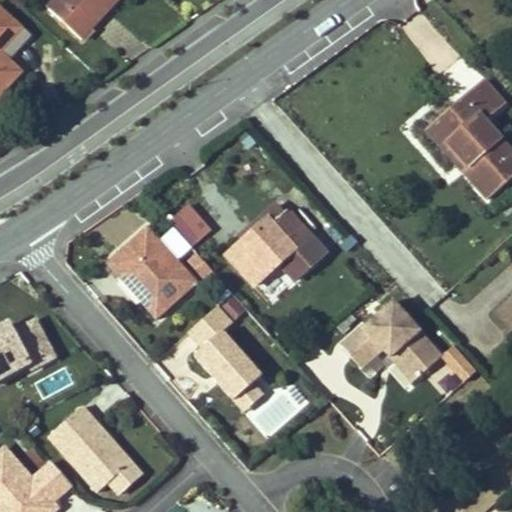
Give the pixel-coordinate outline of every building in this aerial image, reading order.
[(104,11),(107,11),(117,0),(58,0),(49,10),(82,41),(93,29),(89,26),(104,11)] [(19,28),(0,10),(0,93),(19,73),(6,61),(30,35),(21,26),(19,28)] [(470,166),(463,173),(488,200),(511,179),(511,158),(483,126),(505,105),(483,82),(449,111),(454,117),(440,131),(470,166)] [(454,117),(449,111),(427,131),(463,173),(470,166),(440,131),(454,117)] [(251,229),(254,234),(244,243),(229,257),(256,287),(281,265),(295,281),(325,254),(287,211),(283,214),(275,207),(251,229)] [(159,238),(147,224),(106,261),(157,317),(197,281),(177,258),(159,238)] [(159,238),(177,258),(191,245),(173,226),(159,238)] [(251,229),(240,238),(244,243),(254,234),(251,229)] [(212,267),(198,252),(189,260),(203,276),(212,267)] [(400,361),(416,378),(441,357),(392,302),(361,329),(359,327),(338,345),(361,370),(381,352),(387,359),(391,355),(398,363),(400,361)] [(511,302),(498,315),(511,330),(511,302)] [(218,305),(188,331),(202,348),(195,354),(233,399),(252,382),(260,376),(221,331),(232,321),(218,305)] [(0,330),(0,382),(30,366),(8,326),(0,330)] [(391,355),(387,359),(410,384),(416,378),(400,361),(398,363),(391,355)] [(252,382),(233,399),(244,410),(263,394),(252,382)] [(111,483),(134,463),(84,408),(51,437),(101,492),(111,483)] [(51,505),(73,485),(53,462),(26,486),(0,458),(0,500),(3,498),(14,511),(53,511),(56,510),(51,505)] [(134,463),(111,483),(122,494),(144,474),(134,463)] [(14,511),(3,498),(0,500),(0,509),(2,511),(14,511)]
